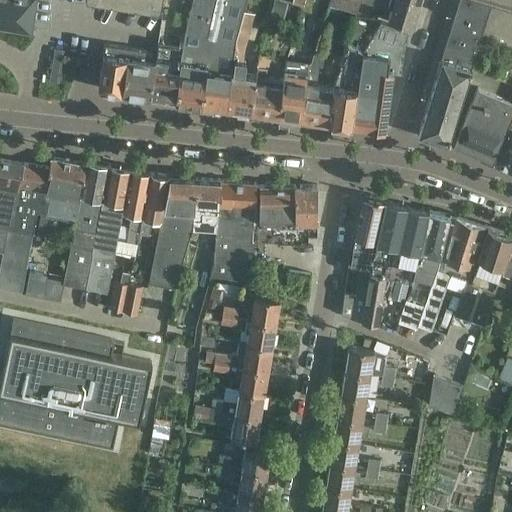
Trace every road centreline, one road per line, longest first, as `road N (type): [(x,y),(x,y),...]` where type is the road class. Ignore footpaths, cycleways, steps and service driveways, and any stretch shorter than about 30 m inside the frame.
road 1 (residential): [(291,511),(340,151)]
road 2 (residential): [(0,119),(340,151)]
road 3 (residential): [(394,156),(436,0)]
road 4 (residential): [(394,156),(511,197)]
